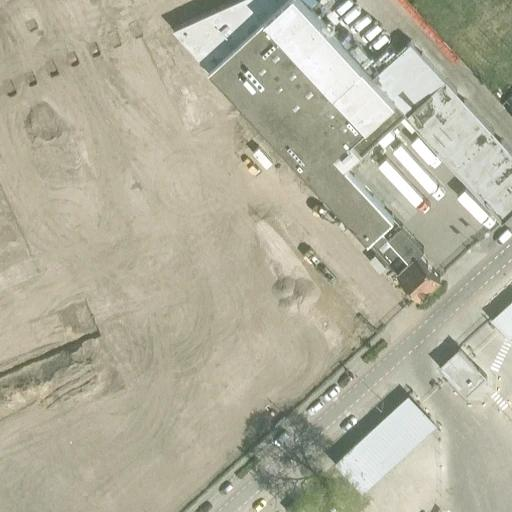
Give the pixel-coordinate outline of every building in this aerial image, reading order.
[(0,0),(0,261),(8,283),(0,285),(0,511),(2,511),(3,511),(3,510),(3,509),(3,508),(2,508),(2,507),(2,506),(0,501),(0,491),(18,483),(8,461),(131,404),(141,426),(226,388),(216,365),(320,317),(228,117),(157,22),(204,0),(0,0)] [(303,0),(234,0),(173,27),(209,67),(277,140),(300,163),(420,294),(440,275),(426,260),(419,252),(425,248),(402,224),(403,224),(345,161),(360,148),(361,150),(405,112),(390,95),(373,77),(339,38),(303,0)] [(409,44),(373,77),(390,95),(405,112),(501,217),(500,218),(501,219),(511,209),(511,150),(446,79),(443,81),(409,44)] [(511,300),(493,317),(509,335),(511,331),(511,300)] [(459,347),(441,364),(459,384),(458,385),(466,393),(486,375),(478,366),(477,367),(459,347)] [(368,432),(336,461),(362,489),(434,423),(408,395),(376,424),(368,432)] [(294,500),(286,508),(288,511),(290,511),(299,505),(294,500)]
